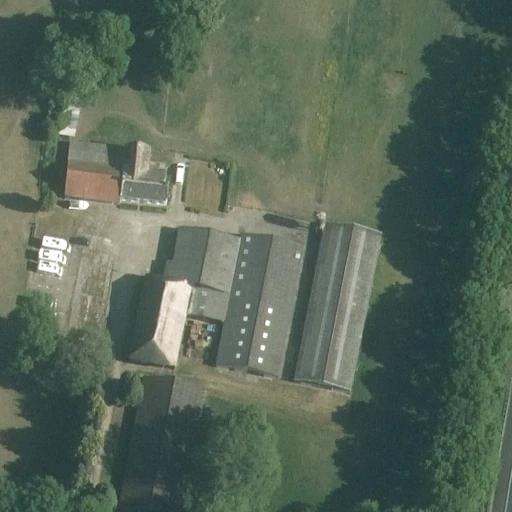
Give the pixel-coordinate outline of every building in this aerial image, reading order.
[(48,130),(62,132),(67,105),(52,103),(48,130)] [(70,145),(64,200),(120,207),(121,203),(166,208),(169,186),(165,186),(166,177),(156,176),(157,169),(147,168),(149,155),(70,145)] [(67,217),(66,241),(88,241),(89,218),(67,217)] [(325,227),(295,384),(350,395),(380,237),(325,227)] [(146,280),(133,342),(129,362),(174,371),(185,318),(224,326),(216,369),(277,381),(303,249),(242,237),(240,244),(179,232),(172,267),(166,266),(162,283),(146,280)] [(83,278),(82,298),(108,299),(109,279),(83,278)] [(207,369),(209,359),(182,355),(181,365),(207,369)] [(181,511),(205,392),(163,385),(143,381),(119,511),(124,511),(181,511)]
